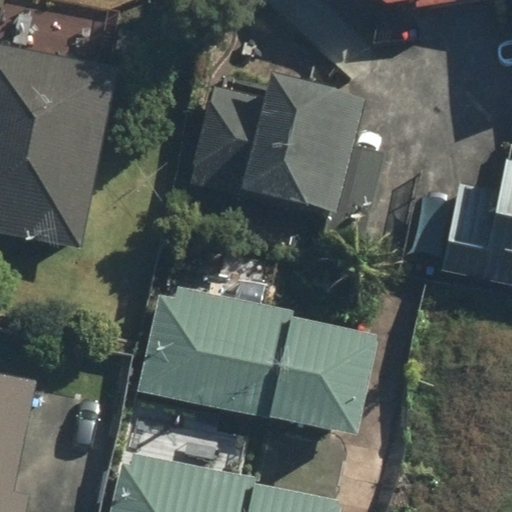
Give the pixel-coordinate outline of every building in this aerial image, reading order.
[(124,70),(0,46),(0,226),(90,244),(124,70)] [(276,105),(214,93),(197,186),(352,215),(376,90),(282,73),(276,105)] [(511,179),(470,173),(456,253),(511,262),(511,179)] [(388,332),(171,287),(150,389),(367,434),(388,332)] [(21,472),(36,376),(0,370),(0,511),(38,511),(44,476),(21,472)] [(347,511),(351,495),(130,457),(120,511),(347,511)]
